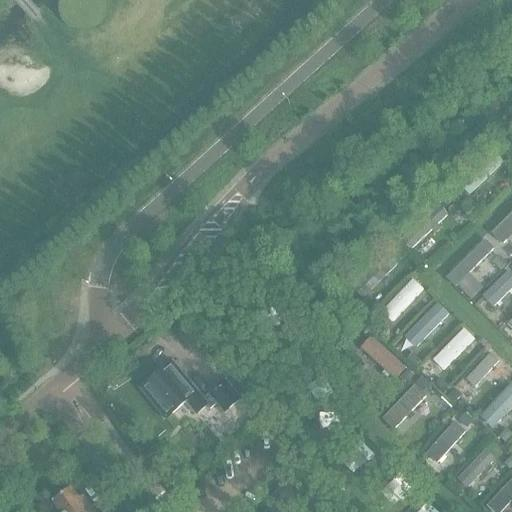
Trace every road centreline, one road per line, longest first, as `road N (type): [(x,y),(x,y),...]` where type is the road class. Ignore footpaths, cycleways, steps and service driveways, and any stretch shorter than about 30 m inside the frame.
road 1 (primary): [(390,0),(124,239),(105,271),(97,356)]
road 2 (residential): [(97,356),(0,432)]
